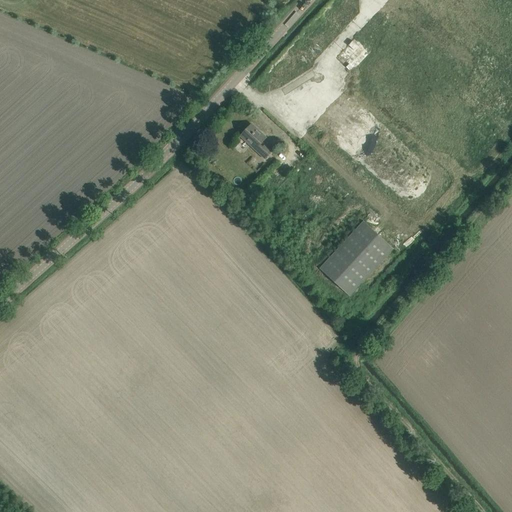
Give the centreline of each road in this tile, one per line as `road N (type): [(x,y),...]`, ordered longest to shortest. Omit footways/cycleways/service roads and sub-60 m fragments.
road 1 (tertiary): [(0,308),(144,184),(316,0)]
road 2 (track): [(483,511),(361,361),(511,177)]
